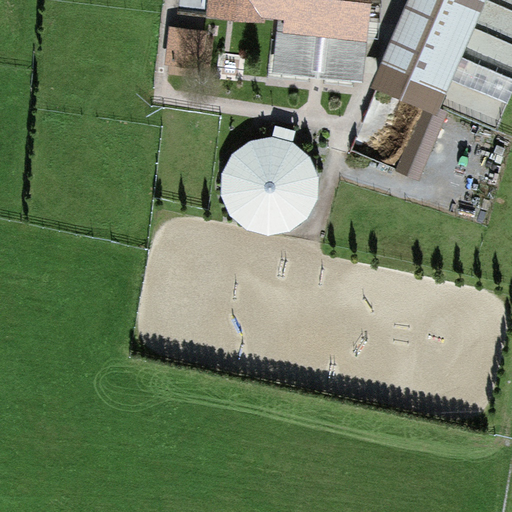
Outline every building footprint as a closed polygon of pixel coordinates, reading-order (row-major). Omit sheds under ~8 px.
[(362,0),(182,0),(183,1),(287,12),(281,64),(355,72),(362,0)] [(413,0),(379,82),(425,102),(468,0),(413,0)] [(173,30),(170,61),(200,64),(203,34),(173,30)] [(397,169),(415,177),(443,111),(424,103),(397,169)] [(305,159),(289,145),(292,132),(276,127),(273,141),(251,144),(235,156),(226,174),(225,194),(233,212),(248,225),(268,230),(287,226),(303,215),(313,197),(313,177),(305,159)]
